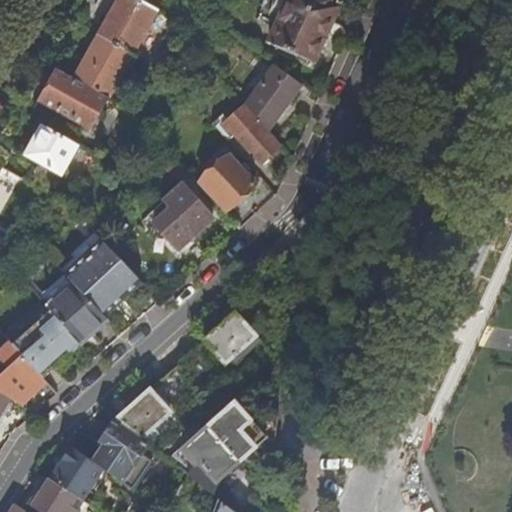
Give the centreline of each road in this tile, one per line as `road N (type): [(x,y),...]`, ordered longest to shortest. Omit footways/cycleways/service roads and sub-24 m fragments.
road 1 (residential): [(0,498),(32,442),(292,240),(363,110),(407,0)]
road 2 (residential): [(511,219),(377,511)]
